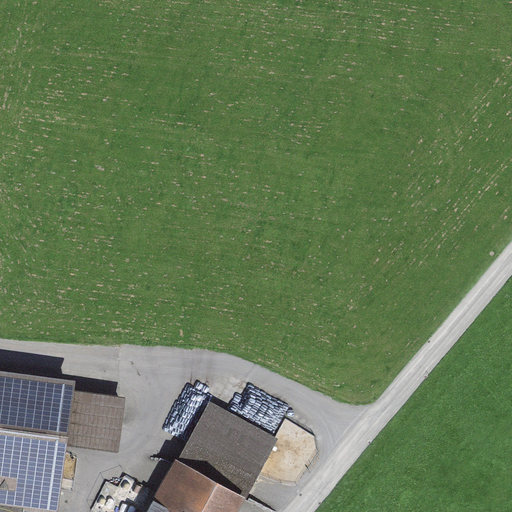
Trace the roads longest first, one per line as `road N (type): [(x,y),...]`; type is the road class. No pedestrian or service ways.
road 1 (track): [(0,337),(236,366),(362,439)]
road 2 (residential): [(304,511),(511,254)]
